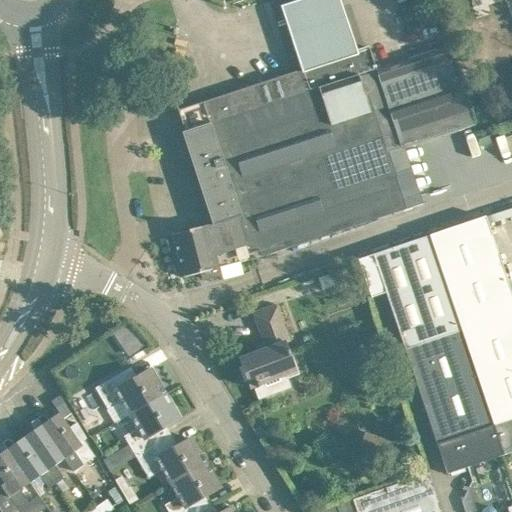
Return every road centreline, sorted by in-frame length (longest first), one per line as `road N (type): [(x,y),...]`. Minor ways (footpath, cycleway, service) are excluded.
road 1 (unclassified): [(278,511),(160,313),(46,248)]
road 2 (tertiary): [(46,248),(50,194),(34,14)]
